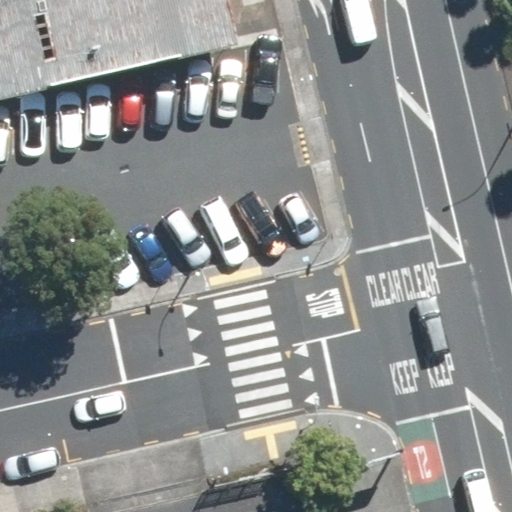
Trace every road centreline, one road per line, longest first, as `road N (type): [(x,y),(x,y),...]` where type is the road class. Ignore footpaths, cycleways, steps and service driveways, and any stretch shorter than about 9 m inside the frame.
road 1 (unclassified): [(459,302),(0,408)]
road 2 (primary): [(392,0),(459,302)]
road 3 (primary): [(459,302),(508,511)]
